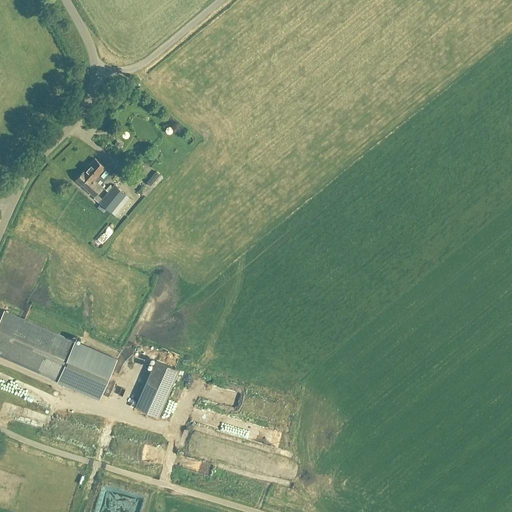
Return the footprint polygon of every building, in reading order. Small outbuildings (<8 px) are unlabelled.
[(181,129),(176,135),(187,144),(192,138),(181,129)] [(95,197),(96,195),(103,187),(98,183),(95,180),(106,168),(95,159),(90,165),(88,165),(86,168),(86,170),(85,171),(84,171),(76,180),(90,192),(95,197)] [(163,177),(158,173),(149,184),(152,187),(158,179),(160,181),(163,177)] [(132,200),(130,199),(126,196),(127,195),(114,185),(102,199),(96,195),(95,197),(93,198),(99,202),(99,203),(112,213),(117,218),(132,200)] [(117,360),(76,343),(5,312),(0,322),(0,356),(59,382),(100,399),(117,360)] [(156,360),(135,407),(159,417),(180,370),(156,360)] [(236,490),(244,485),(240,480),(233,485),(236,490)]
